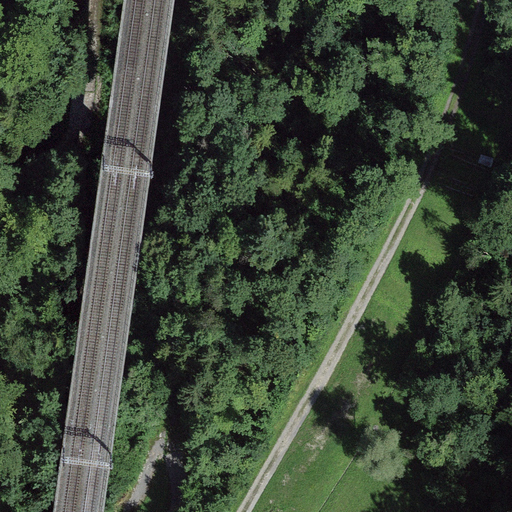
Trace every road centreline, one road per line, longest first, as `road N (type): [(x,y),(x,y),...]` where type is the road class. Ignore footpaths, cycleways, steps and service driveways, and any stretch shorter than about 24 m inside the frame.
road 1 (track): [(484,0),(365,305),(242,511)]
road 2 (track): [(98,0),(82,145)]
